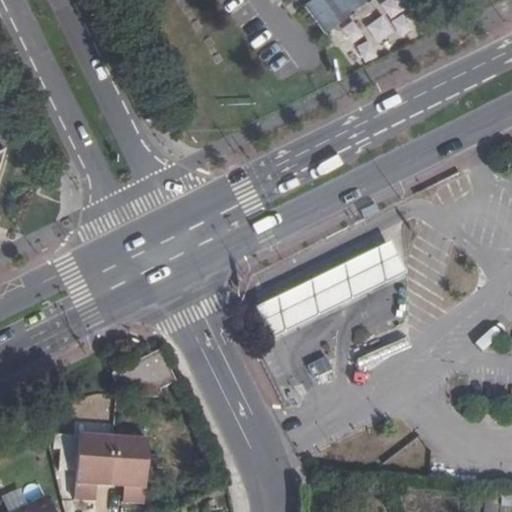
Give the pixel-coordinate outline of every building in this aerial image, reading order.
[(269,0),(273,5),(279,0),(304,0),(308,4),(301,10),(322,37),(349,16),(347,13),(361,0),(365,4),(370,0),(269,0)] [(388,244),(252,311),(271,348),(406,281),(388,244)] [(158,348),(110,373),(120,394),(162,397),(157,388),(174,380),(158,348)] [(328,367),(309,376),(314,387),(333,378),(328,367)] [(109,462),(110,435),(77,432),(73,498),(89,500),(89,484),(96,485),(107,485),(109,462)] [(142,503),(146,437),(110,435),(109,462),(107,485),(120,486),(127,486),(127,502),(142,503)] [(1,498),(6,511),(12,511),(27,506),(20,490),(1,498)] [(490,511),(491,498),(484,498),(483,511),(490,511)] [(498,511),(499,499),(491,498),(490,511),(498,511)] [(44,499),(18,511),(50,511),(48,508),(44,499)]
